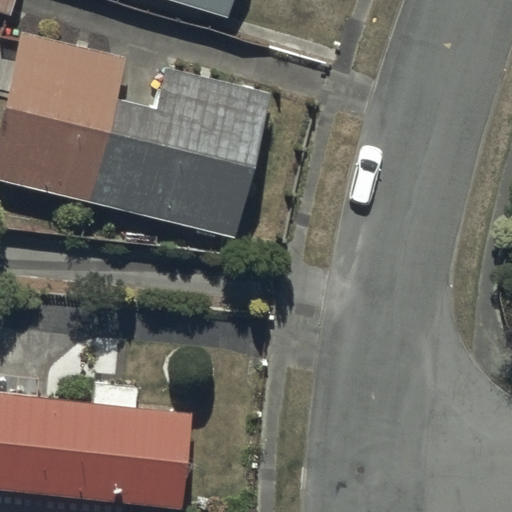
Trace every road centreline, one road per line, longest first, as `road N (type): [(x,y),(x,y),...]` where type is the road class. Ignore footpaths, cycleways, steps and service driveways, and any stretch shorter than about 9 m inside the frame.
road 1 (residential): [(370,496),(384,294),(479,0)]
road 2 (residential): [(370,496),(511,495)]
